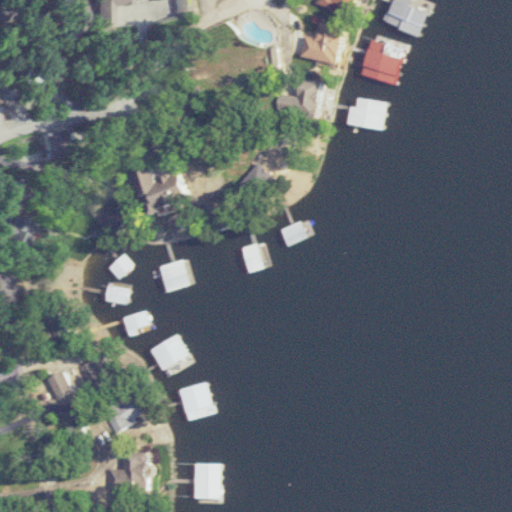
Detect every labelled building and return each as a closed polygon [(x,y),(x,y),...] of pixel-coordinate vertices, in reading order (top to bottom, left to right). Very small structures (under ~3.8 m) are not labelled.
[(116,5),(137,3),(136,0),(100,0),(102,25),(118,24),(116,5)] [(175,0),(177,9),(195,6),(193,0),(175,0)] [(324,0),(323,4),(362,15),(366,0),(324,0)] [(426,33),(435,0),(397,0),(391,23),(426,33)] [(349,64),(355,26),(328,23),(326,36),(314,35),(310,59),(349,64)] [(329,117),(333,84),(311,81),(309,95),(288,92),(285,111),(329,117)] [(397,102),(366,98),(365,106),(360,105),(357,126),(393,130),(397,102)] [(161,216),(190,206),(187,197),(200,193),(193,173),(168,182),(163,167),(146,174),(161,216)] [(116,193),(99,210),(118,230),(135,213),(116,193)] [(25,248),(41,226),(21,211),(4,234),(25,248)] [(315,235),(307,218),(285,228),(292,245),(315,235)] [(138,264),(127,253),(112,268),(123,279),(138,264)] [(163,266),(172,292),(194,285),(186,259),(163,266)] [(0,298),(14,298),(14,270),(0,270),(0,298)] [(132,287),(111,286),(111,301),(132,302),(132,287)] [(127,316),(132,333),(156,326),(151,309),(127,316)] [(84,369),(96,392),(123,378),(111,355),(84,369)] [(60,380),(72,405),(91,396),(78,371),(60,380)] [(202,417),(201,412),(217,408),(211,382),(184,389),(192,420),(202,417)] [(148,398),(116,414),(125,433),(157,417),(148,398)] [(163,451),(136,451),(136,469),(121,469),(121,489),(163,488),(163,451)] [(226,462),(200,462),(200,501),(226,501),(226,462)]
